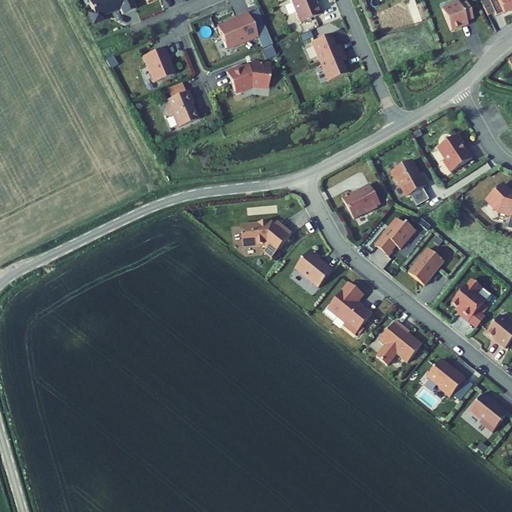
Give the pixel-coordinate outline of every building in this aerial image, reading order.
[(120,9),(123,15),(136,9),(132,0),(119,0),(120,0),(119,0),(88,0),(93,12),(89,13),(94,24),(105,20),(103,16),(120,9)] [(289,0),(299,23),(322,14),(319,6),(317,7),(313,0),(289,0)] [(511,0),(487,0),(481,3),(488,17),(494,14),(496,17),(503,15),(511,11),(511,0)] [(466,22),(472,19),(466,3),(459,6),(458,3),(441,10),(450,31),(461,27),(460,26),(467,24),(466,22)] [(258,11),(248,15),(258,38),(263,50),(273,46),(258,11)] [(244,43),(258,38),(248,15),(237,19),(238,21),(228,24),(228,23),(217,28),(226,50),(244,42),(244,43)] [(300,36),(303,42),(310,39),(308,33),(300,36)] [(312,42),(320,62),(343,53),(340,45),(336,47),(330,35),(312,42)] [(169,59),(165,48),(143,57),(154,84),(174,75),(170,66),(169,65),(167,60),(169,59)] [(343,53),(320,62),(328,82),(347,74),(341,61),(346,60),(343,53)] [(268,87),(271,65),(252,62),(252,65),(249,65),(242,68),(240,67),(226,72),(235,93),(239,91),(240,92),(252,88),(265,89),(268,87)] [(193,104),(188,91),(166,101),(168,105),(165,106),(170,117),(173,116),(178,128),(199,120),(195,110),(193,110),(191,105),(193,104)] [(464,144),(458,137),(438,150),(446,161),(445,165),(452,175),(473,160),(469,154),(466,153),(463,148),(464,144)] [(413,163),(391,175),(397,186),(401,187),(406,197),(411,198),(413,197),(424,191),(428,189),(424,181),(420,181),(417,176),(419,174),(413,163)] [(511,192),(505,186),(501,186),(486,201),(495,210),(498,210),(499,211),(510,214),(511,217),(511,216),(511,192)] [(352,195),(343,201),(354,222),(367,215),(368,216),(381,207),(370,187),(359,193),(359,195),(354,198),(352,195)] [(427,198),(424,191),(413,197),(416,204),(427,198)] [(397,221),(376,248),(389,258),(393,253),(397,248),(402,252),(417,234),(407,226),(405,228),(397,221)] [(282,225),(239,227),(240,251),(264,250),(265,259),(284,259),(282,225)] [(434,243),(439,247),(443,242),(438,238),(434,243)] [(438,273),(445,264),(429,251),(410,275),(426,288),(435,277),(434,277),(434,275),(436,273),(438,273)] [(321,260),(312,252),(296,271),(320,290),(334,273),(325,265),(322,265),(319,262),(321,260)] [(458,314),(469,323),(478,312),(484,305),(486,302),(477,296),(482,289),(472,281),(452,305),(460,311),(458,314)] [(365,298),(350,286),(330,310),(338,316),(338,319),(346,326),(345,328),(357,338),(373,317),(360,306),(359,304),(365,298)] [(486,302),(491,296),(482,289),(477,296),(486,302)] [(478,312),(483,316),(489,309),(484,305),(478,312)] [(511,343),(511,325),(502,317),(488,334),(507,350),(511,343)] [(397,323),(381,343),(387,348),(378,359),(389,369),(398,357),(409,365),(424,347),(409,336),(408,337),(406,335),(408,332),(397,323)] [(452,369),(443,361),(429,378),(442,389),(441,390),(452,399),(468,381),(457,372),(456,373),(452,370),(452,369)] [(486,395),(472,413),(483,422),(482,425),(494,435),(510,415),(499,405),(497,407),(493,403),(493,401),(486,395)]
